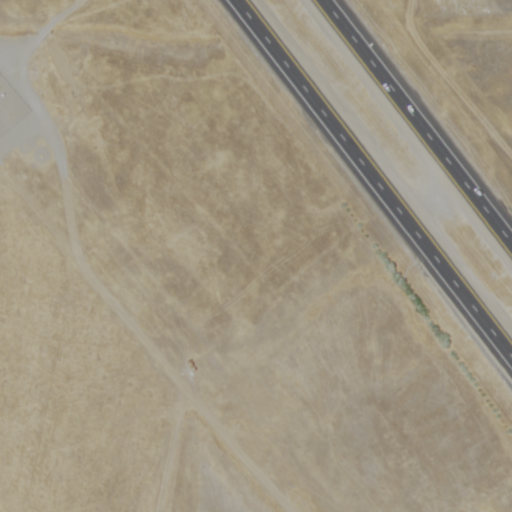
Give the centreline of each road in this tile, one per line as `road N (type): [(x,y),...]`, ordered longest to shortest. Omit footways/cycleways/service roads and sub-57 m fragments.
road 1 (motorway): [(233,0),(511,363)]
road 2 (motorway): [(511,249),(320,0)]
